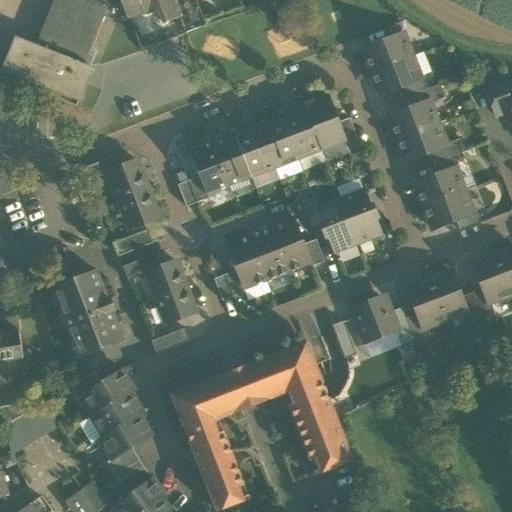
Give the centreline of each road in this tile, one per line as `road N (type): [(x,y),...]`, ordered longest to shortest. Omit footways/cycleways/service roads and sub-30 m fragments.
road 1 (residential): [(146,133),(337,60),(418,260)]
road 2 (residential): [(226,338),(142,369),(197,511)]
road 3 (residential): [(226,338),(146,133)]
road 4 (residential): [(418,260),(226,338)]
